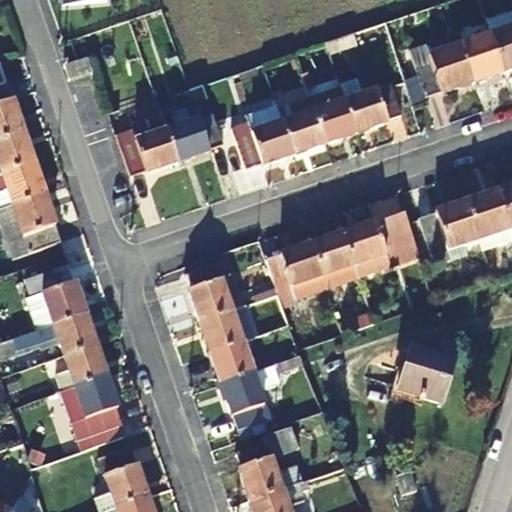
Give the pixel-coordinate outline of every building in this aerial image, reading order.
[(489,36),(511,28),(511,5),(482,17),(489,35),(489,36)] [(511,68),(511,28),(489,36),(502,72),(511,68)] [(470,83),(502,72),(489,36),(489,35),(457,47),(470,83)] [(322,45),(326,54),(353,45),(350,36),(322,45)] [(470,83),(457,47),(406,65),(419,101),(470,83)] [(81,52),(74,55),(76,57),(62,62),(67,76),(87,67),(81,52)] [(0,62),(0,139),(24,131),(0,63),(0,62)] [(337,86),(354,135),(402,119),(390,85),(362,94),(358,80),(337,86)] [(177,107),(204,97),(200,84),(186,88),(171,92),(177,107)] [(322,145),(354,135),(337,86),(306,96),(322,145)] [(322,145),(306,96),(275,106),(292,155),(322,145)] [(231,127),(246,170),(292,155),(275,106),(245,115),(247,121),(231,127)] [(131,178),(178,162),(162,118),(160,111),(142,118),(148,136),(135,141),(131,131),(117,136),(131,178)] [(222,147),(210,115),(183,124),(179,112),(162,118),(178,162),(222,147)] [(34,162),(24,131),(0,139),(0,170),(1,174),(34,162)] [(1,174),(0,174),(0,208),(45,193),(34,162),(1,174)] [(509,229),(511,228),(511,186),(497,191),(509,229)] [(479,240),(484,252),(511,240),(511,238),(509,229),(497,191),(466,201),(479,240)] [(63,245),(45,193),(0,208),(0,219),(15,262),(63,245)] [(479,240),(466,201),(436,212),(422,218),(434,255),(479,240)] [(353,266),(357,278),(417,256),(403,214),(343,232),(353,266)] [(343,232),(312,242),(323,276),(353,266),(343,232)] [(323,276),(312,242),(281,253),(266,261),(276,292),(323,276)] [(199,322),(243,307),(227,258),(182,272),(199,322)] [(27,300),(37,330),(53,325),(86,313),(69,265),(27,280),(33,298),(27,300)] [(277,295),(265,300),(275,329),(288,325),(277,295)] [(199,322),(210,352),(242,341),(254,337),(243,307),(199,322)] [(97,344),(86,313),(53,325),(64,356),(97,344)] [(252,372),(242,341),(210,352),(220,383),(252,372)] [(74,386),(107,373),(97,344),(64,356),(74,386)] [(455,359),(415,347),(403,386),(448,401),(454,380),(450,379),(455,359)] [(252,372),(220,383),(236,430),(268,419),(252,372)] [(74,386),(64,389),(72,411),(83,407),(91,434),(123,424),(107,373),(74,386)] [(250,501),(282,490),(270,457),(296,448),(290,430),(264,439),(265,444),(235,455),(250,501)] [(116,507),(148,495),(134,453),(102,463),(116,507)] [(250,501),(253,511),(289,511),(288,507),(303,502),(299,493),(307,491),(304,482),(282,490),(250,501)] [(0,511),(9,511),(17,501),(0,489),(0,511)] [(116,507),(102,511),(153,511),(148,495),(116,507)] [(31,511),(33,510),(17,501),(9,511),(31,511)]
